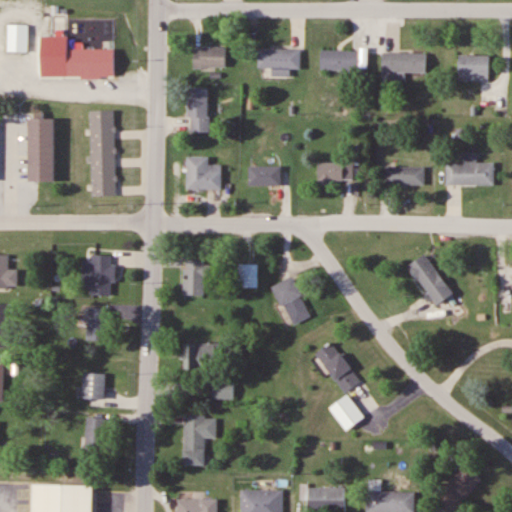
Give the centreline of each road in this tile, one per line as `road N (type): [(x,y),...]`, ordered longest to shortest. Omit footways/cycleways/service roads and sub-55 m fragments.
road 1 (residential): [(144,511),(159,221),(157,0)]
road 2 (residential): [(511,218),(0,218)]
road 3 (residential): [(511,12),(157,12)]
road 4 (residential): [(511,457),(403,363),(358,307),(314,216)]
